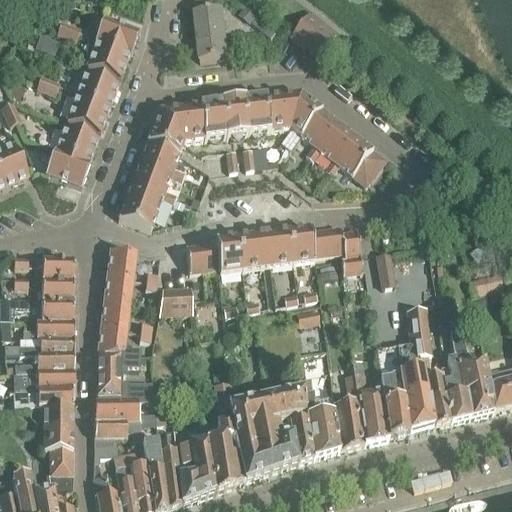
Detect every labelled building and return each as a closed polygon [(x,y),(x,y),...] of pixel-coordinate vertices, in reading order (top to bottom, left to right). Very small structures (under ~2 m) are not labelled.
[(237,19),(249,29),(256,21),(256,20),(245,10),(242,14),(237,19)] [(194,19),(196,44),(224,40),(221,16),(194,19)] [(295,38),(290,44),(317,65),(322,59),(338,38),(311,18),(295,38)] [(270,43),(276,36),(257,21),(251,28),(270,43)] [(96,47),(95,48),(129,61),(130,59),(131,60),(139,38),(103,24),(95,46),(96,47)] [(56,40),(65,44),(70,32),(61,28),(56,40)] [(70,32),(65,44),(75,48),(79,36),(70,32)] [(227,65),(224,40),(196,44),(199,68),(227,65)] [(39,41),(34,55),(54,62),(58,48),(39,41)] [(87,72),(117,83),(120,84),(129,61),(95,48),(87,72)] [(84,79),(75,103),(109,115),(117,92),(84,79)] [(36,95),(45,99),(50,87),(40,83),(36,95)] [(50,87),(45,99),(55,102),(59,90),(50,87)] [(158,118),(138,171),(118,226),(149,238),(162,205),(173,210),(174,206),(175,203),(164,199),(170,183),(181,188),(183,180),(172,176),(183,149),(290,136),(311,152),(304,162),(311,169),(319,158),(330,167),(323,177),(330,183),(338,173),(351,183),(365,193),(385,168),(371,157),(372,157),(299,100),(158,118)] [(66,126),(96,138),(100,139),(109,115),(75,103),(66,126)] [(12,109),(0,115),(5,124),(16,119),(12,109)] [(16,119),(5,124),(9,133),(20,128),(16,119)] [(64,134),(55,156),(89,169),(89,168),(97,146),(94,145),(64,134)] [(0,156),(0,184),(4,194),(27,183),(12,151),(0,156)] [(54,155),(45,180),(59,186),(81,194),(90,169),(89,168),(89,169),(55,156),(54,155)] [(259,156),(250,157),(251,165),(252,169),(260,168),(259,156)] [(244,163),(244,171),(252,170),(251,162),(244,163)] [(226,165),(227,173),(235,172),(234,164),(226,165)] [(173,210),(171,213),(181,217),(184,210),(174,206),(173,210)] [(192,226),(195,219),(187,216),(185,223),(192,226)] [(324,237),(310,239),(313,265),(327,263),(342,261),(343,261),(340,240),(340,239),(339,235),(324,237)] [(309,236),(287,239),(292,272),(313,270),(313,265),(309,239),(309,236)] [(356,238),(340,240),(343,261),(342,261),(343,266),(359,263),(356,238)] [(262,242),(266,275),(292,272),(287,239),(262,242)] [(237,245),(241,278),(266,275),(262,242),(237,245)] [(201,252),(204,278),(218,276),(219,281),(241,278),(237,245),(215,247),(215,250),(201,252)] [(188,280),(204,278),(201,252),(185,254),(188,280)] [(107,281),(132,284),(135,261),(109,258),(107,281)] [(381,295),(393,293),(393,292),(388,261),(375,263),(381,295)] [(343,266),(339,266),(342,282),(361,280),(359,263),(343,266)] [(15,265),(14,275),(28,276),(28,274),(41,274),(41,286),(74,287),(74,265),(41,265),(28,265),(15,265)] [(334,272),(320,274),(322,288),(336,286),(334,272)] [(146,280),(144,297),(155,299),(157,282),(146,280)] [(103,307),(129,311),(132,284),(107,281),(103,307)] [(485,284),(470,288),(473,303),(488,300),(485,284)] [(74,287),(41,286),(41,328),(73,329),(74,287)] [(27,297),(27,287),(14,287),(14,297),(27,297)] [(160,296),(157,324),(191,322),(189,294),(160,296)] [(314,298),(302,300),(303,309),(316,307),(314,298)] [(295,301),(283,303),(284,313),(297,310),(295,301)] [(487,303),(473,306),(476,317),(489,314),(487,303)] [(103,307),(100,334),(126,336),(129,311),(103,307)] [(27,317),(27,308),(14,308),(13,317),(27,317)] [(256,309),(244,311),(246,320),(258,318),(256,309)] [(235,312),(223,314),(224,324),(236,322),(235,312)] [(408,355),(396,356),(409,442),(428,436),(433,435),(422,362),(431,360),(426,315),(405,318),(408,355)] [(447,316),(436,317),(438,328),(448,327),(447,316)] [(316,317),(295,320),(298,334),(318,331),(316,317)] [(0,328),(0,332),(1,347),(9,347),(9,328),(0,328)] [(35,338),(22,338),(22,346),(73,347),(73,329),(41,328),(35,328),(35,338)] [(140,331),(138,347),(149,349),(151,332),(140,331)] [(97,362),(116,361),(115,358),(123,357),(126,336),(100,334),(97,362)] [(452,336),(450,337),(454,364),(456,363),(467,427),(493,420),(481,369),(481,367),(471,369),(464,334),(452,336)] [(17,354),(3,354),(4,362),(37,362),(36,363),(73,362),(73,347),(22,346),(18,347),(18,353),(17,353),(17,354)] [(96,404),(112,404),(112,407),(130,408),(135,408),(135,409),(136,409),(136,407),(150,406),(149,389),(136,390),(118,389),(119,382),(125,382),(126,375),(139,375),(139,356),(135,356),(123,357),(115,358),(116,361),(97,362),(96,404)] [(393,357),(376,359),(379,385),(377,385),(386,447),(389,447),(409,442),(396,356),(393,357)] [(431,360),(422,362),(433,435),(450,431),(444,389),(442,389),(441,382),(440,382),(427,385),(426,378),(429,378),(428,363),(431,363),(431,360)] [(14,374),(5,374),(5,383),(12,382),(12,379),(26,379),(30,379),(30,382),(37,382),(37,380),(73,380),(73,378),(73,362),(36,363),(36,371),(13,372),(14,374)] [(449,388),(444,389),(450,431),(467,427),(456,363),(454,364),(449,365),(446,365),(447,375),(449,388)] [(361,366),(350,368),(352,383),(355,406),(362,454),(386,447),(377,385),(373,385),(374,399),(365,400),(361,366)] [(484,368),(481,369),(493,420),(508,417),(503,384),(502,379),(487,382),(484,368)] [(511,374),(502,377),(502,379),(503,384),(508,417),(511,415),(511,374)] [(12,399),(9,399),(9,400),(12,400),(37,400),(37,398),(73,396),(73,389),(73,380),(37,380),(37,382),(30,382),(30,379),(26,379),(12,379),(12,382),(12,399)] [(347,408),(331,411),(332,418),(339,460),(362,454),(355,406),(352,383),(344,384),(347,408)] [(218,412),(226,411),(227,411),(226,401),(230,401),(229,389),(215,390),(218,412)] [(312,395),(302,397),(304,404),(304,405),(313,467),(339,460),(332,418),(331,411),(329,404),(314,406),(312,395)] [(37,400),(12,400),(13,416),(37,414),(41,414),(41,415),(72,415),(73,402),(73,396),(37,398),(37,400)] [(302,397),(265,404),(280,477),(296,472),(289,407),(304,404),(302,397)] [(227,411),(226,411),(228,425),(243,489),(280,477),(265,404),(231,410),(230,401),(226,401),(227,411)] [(304,404),(289,407),(296,472),(313,467),(304,405),(304,404)] [(91,407),(91,433),(125,429),(138,428),(137,419),(136,409),(135,409),(135,408),(130,408),(112,407),(91,407)] [(72,415),(41,415),(41,435),(72,437),(72,415)] [(153,420),(155,432),(162,431),(161,419),(153,420)] [(204,447),(215,500),(243,489),(228,425),(215,429),(217,444),(204,447)] [(138,428),(125,429),(126,441),(131,439),(136,472),(128,473),(135,511),(151,511),(142,460),(141,451),(140,443),(138,428)] [(125,429),(91,433),(92,446),(126,444),(126,441),(125,429)] [(72,437),(41,435),(41,454),(72,455),(72,437)] [(159,459),(165,511),(180,511),(174,455),(172,441),(165,441),(166,458),(159,459)] [(174,455),(180,511),(183,511),(215,500),(204,447),(174,455)] [(142,460),(151,511),(165,511),(159,459),(158,459),(158,454),(157,449),(141,451),(142,460)] [(92,452),(92,470),(98,470),(99,470),(99,465),(116,463),(115,450),(107,451),(92,452)] [(72,455),(41,454),(41,458),(47,458),(47,482),(47,483),(71,483),(72,483),(72,455)] [(117,499),(119,511),(135,511),(128,473),(117,475),(116,469),(113,470),(116,488),(115,488),(117,499)] [(9,478),(0,479),(0,490),(2,490),(3,493),(12,491),(16,511),(54,511),(53,503),(70,499),(71,483),(47,483),(47,482),(45,482),(46,495),(51,495),(51,500),(31,502),(28,484),(10,487),(9,478)] [(96,503),(97,511),(119,511),(117,499),(107,500),(105,483),(99,483),(93,484),(94,503),(96,503)] [(5,498),(0,499),(0,511),(16,511),(12,491),(3,493),(5,498)] [(70,511),(70,499),(53,503),(54,511),(70,511)]
